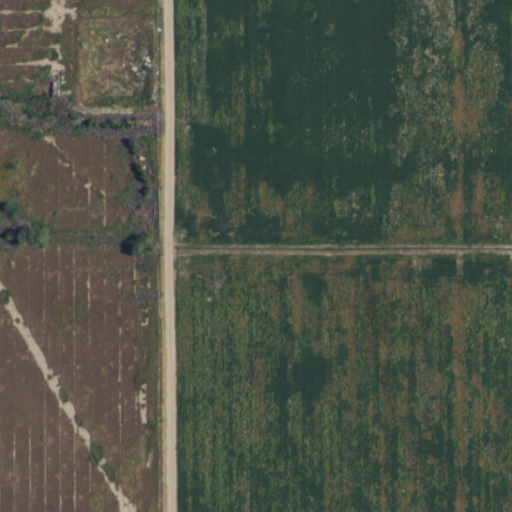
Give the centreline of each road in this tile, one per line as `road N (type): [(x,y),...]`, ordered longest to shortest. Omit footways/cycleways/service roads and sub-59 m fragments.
road 1 (residential): [(170,511),(168,141)]
road 2 (residential): [(168,141),(0,139)]
road 3 (residential): [(168,141),(165,0)]
